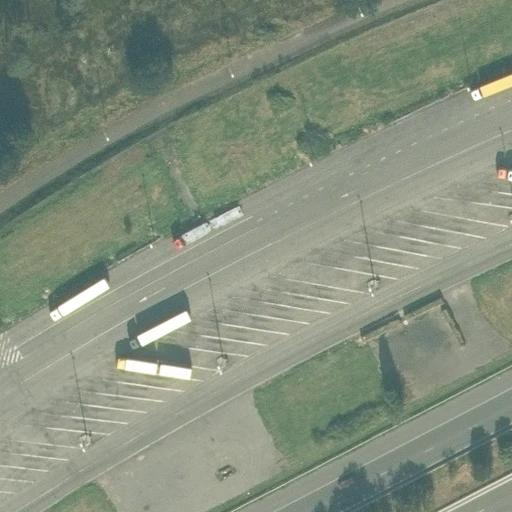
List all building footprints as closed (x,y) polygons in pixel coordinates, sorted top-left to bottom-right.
[(511,0),(508,0),(354,62),(374,111),(509,56),(508,55),(511,53),(511,0)] [(492,78),(468,86),(475,107),(499,100),(492,78)] [(331,250),(328,262),(382,273),(385,261),(331,250)] [(429,295),(474,272),(470,263),(424,286),(429,295)] [(245,297),(242,309),(299,321),(302,309),(245,297)] [(360,345),(254,397),(279,449),(385,397),(360,345)] [(169,386),(170,373),(116,366),(114,379),(169,386)] [(92,415),(119,416),(120,405),(64,403),(64,413),(37,412),(36,425),(91,427),(92,415)] [(0,460),(49,468),(51,457),(0,448),(0,460)] [(95,464),(48,489),(53,498),(100,473),(95,464)]
